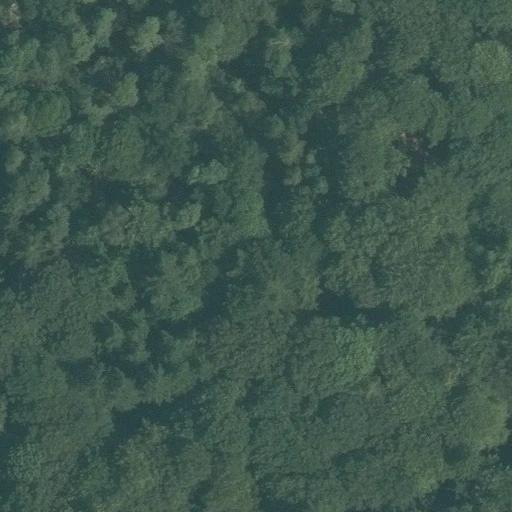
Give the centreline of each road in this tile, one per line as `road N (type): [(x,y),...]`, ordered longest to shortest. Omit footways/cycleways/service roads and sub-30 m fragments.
road 1 (unknown): [(0,67),(195,141),(511,232)]
road 2 (track): [(23,488),(334,503),(399,479),(511,390)]
